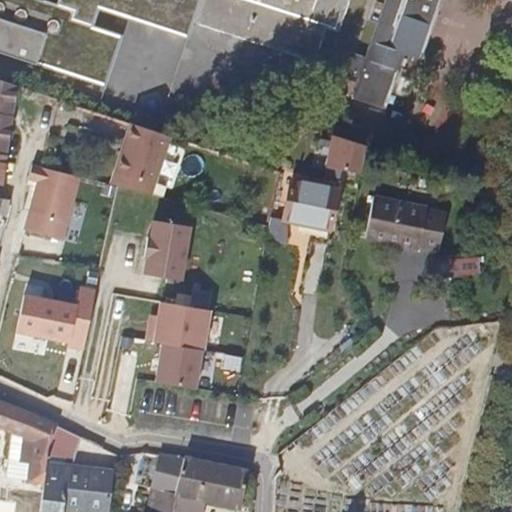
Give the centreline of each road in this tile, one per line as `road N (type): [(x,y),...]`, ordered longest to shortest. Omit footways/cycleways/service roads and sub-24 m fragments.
road 1 (residential): [(264,460),(122,442),(0,387)]
road 2 (unknown): [(0,306),(34,115)]
